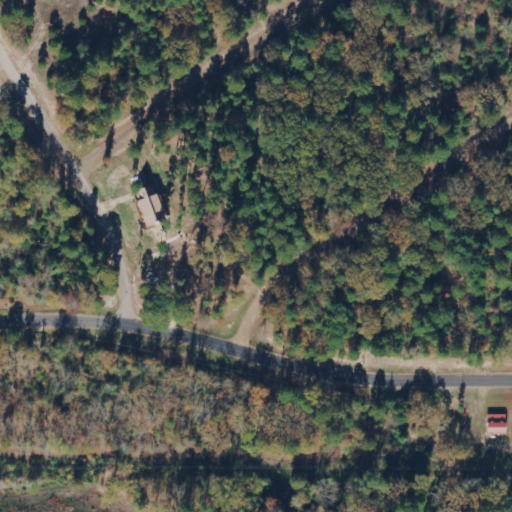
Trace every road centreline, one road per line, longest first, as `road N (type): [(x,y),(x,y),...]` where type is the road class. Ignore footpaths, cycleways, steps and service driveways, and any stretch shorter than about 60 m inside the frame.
road 1 (residential): [(511,387),(355,382),(68,315),(0,317)]
road 2 (residential): [(511,131),(369,224),(237,354)]
road 3 (residential): [(0,43),(87,180),(169,339)]
road 4 (residential): [(355,0),(87,180)]
